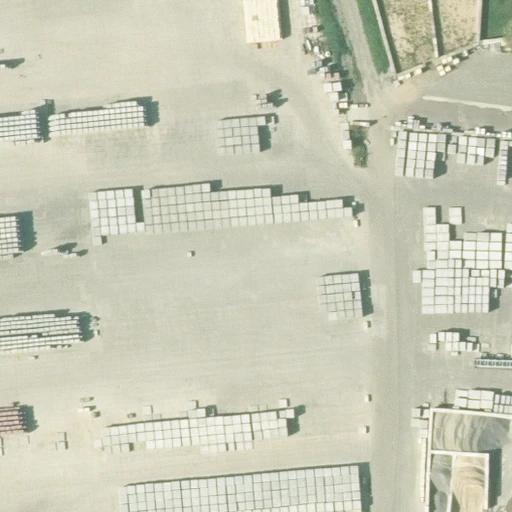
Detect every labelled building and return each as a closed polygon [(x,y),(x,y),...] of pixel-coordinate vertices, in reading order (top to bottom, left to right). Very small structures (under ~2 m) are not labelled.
[(388,47),(399,43),(395,30),(409,25),(405,16),(380,24),(388,47)] [(387,70),(400,64),(392,46),(379,52),(387,70)] [(511,371),(511,284),(507,283),(489,366),(511,371)] [(511,469),(511,389),(505,389),(502,469),(511,469)] [(447,511),(463,511),(466,492),(450,490),(447,511)]
